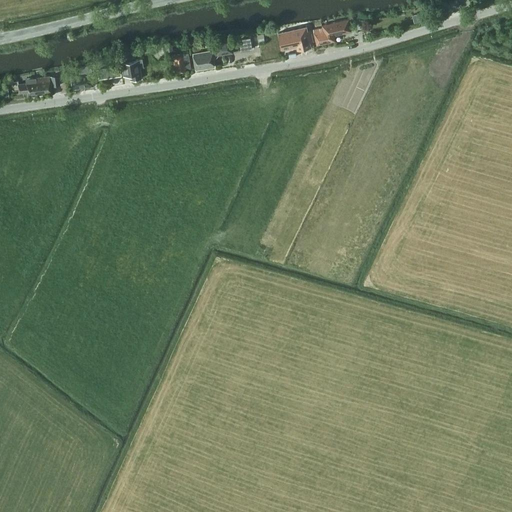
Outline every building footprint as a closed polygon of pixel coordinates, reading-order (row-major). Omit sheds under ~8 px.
[(455,0),(447,3),(450,13),(461,9),(458,0),(455,0)] [(317,45),(335,41),(334,33),(339,32),(340,34),(352,32),(349,19),(330,23),(330,26),(313,30),(317,45)] [(295,29),(279,33),(282,46),(296,43),(296,47),(299,46),(300,49),(311,47),(310,44),(310,42),(313,42),(310,30),(308,31),(296,33),(295,29)] [(252,49),(250,37),(239,39),(241,51),(252,49)] [(193,54),(196,70),(215,66),(214,58),(216,58),(218,55),(233,52),(231,40),(215,43),(217,50),(213,51),(212,50),(193,54)] [(166,54),(161,49),(155,55),(160,60),(166,54)] [(131,61),(131,57),(133,57),(132,53),(124,54),(126,62),(121,62),(124,77),(131,76),(131,80),(142,78),(140,67),(144,66),(142,59),(134,60),(131,61)] [(191,67),(189,53),(171,55),(173,70),(176,69),(177,72),(186,71),(186,68),(191,67)] [(91,65),(79,67),(80,71),(70,73),(73,89),(94,86),(91,65)] [(122,76),(120,66),(98,70),(99,79),(122,76)] [(60,85),(59,75),(52,76),(50,76),(26,79),(27,83),(19,84),(20,93),(28,92),(28,95),(52,92),(51,83),(53,83),(53,86),(60,85)] [(8,89),(0,89),(0,98),(10,97),(8,89)]
